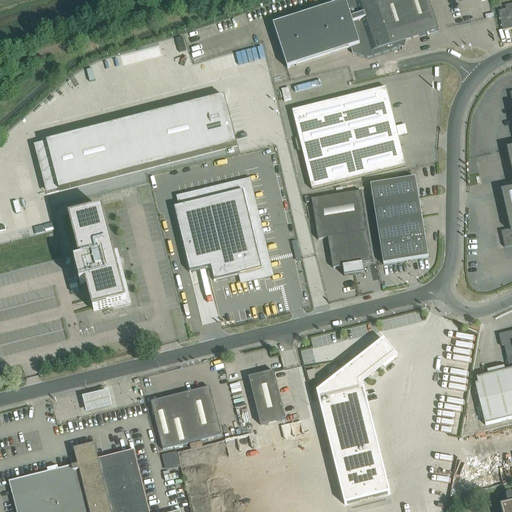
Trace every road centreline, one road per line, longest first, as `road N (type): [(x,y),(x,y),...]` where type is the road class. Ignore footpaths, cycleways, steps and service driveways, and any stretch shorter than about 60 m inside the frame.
road 1 (unclassified): [(0,399),(435,288)]
road 2 (unknown): [(388,511),(426,440),(427,403),(418,390),(386,378),(353,388),(306,420),(311,450)]
road 3 (unclassified): [(435,288),(449,263),(456,120),(476,79)]
road 4 (unclassified): [(476,79),(443,57),(356,76)]
